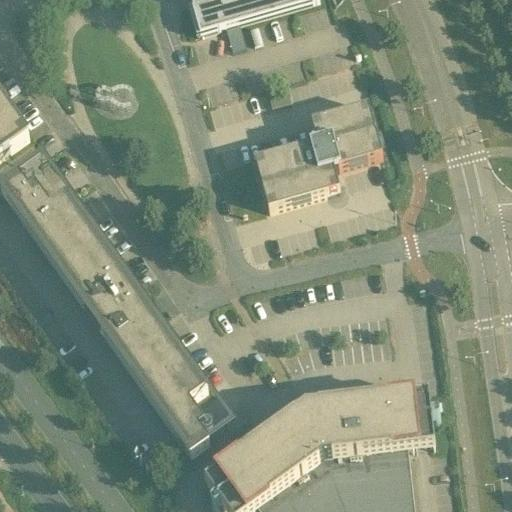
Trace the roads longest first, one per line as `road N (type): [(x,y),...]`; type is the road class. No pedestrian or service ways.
road 1 (unclassified): [(240,288),(186,310),(0,48)]
road 2 (unclassified): [(150,0),(240,288)]
road 3 (unclassified): [(240,288),(448,238)]
road 4 (residential): [(511,455),(487,255)]
road 5 (primary): [(110,511),(0,362)]
